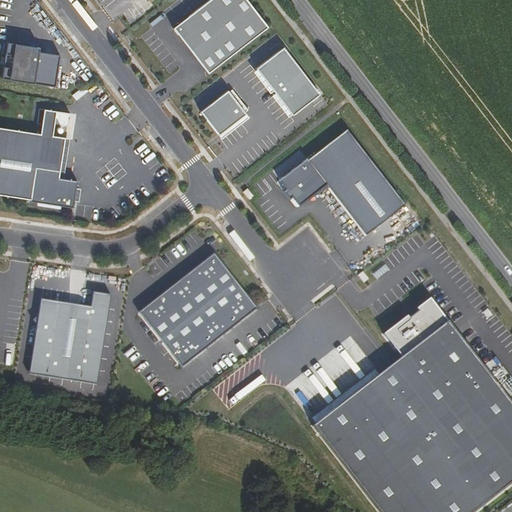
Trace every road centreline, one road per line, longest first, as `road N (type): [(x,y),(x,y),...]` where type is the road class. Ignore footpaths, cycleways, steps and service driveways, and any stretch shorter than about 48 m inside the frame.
road 1 (secondary): [(511,279),(295,0)]
road 2 (residential): [(65,0),(208,187)]
road 3 (residential): [(208,187),(131,246),(101,250),(0,235)]
road 4 (residential): [(208,187),(305,313)]
